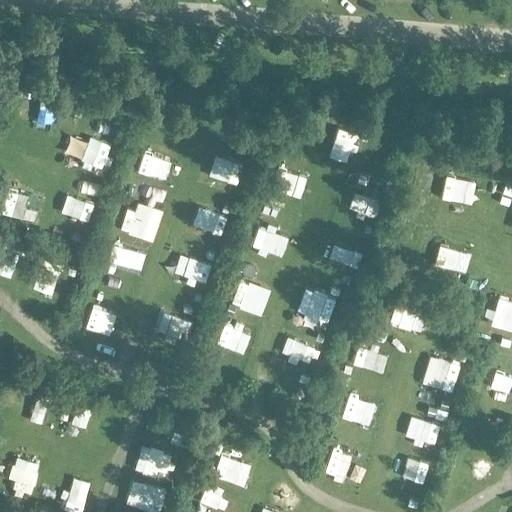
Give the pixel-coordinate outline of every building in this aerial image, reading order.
[(20,92),(12,121),(32,126),(39,97),(20,92)] [(194,114),(184,142),(211,152),(221,123),(194,114)] [(170,156),(179,137),(151,123),(142,141),(170,156)] [(343,129),(342,152),(364,153),(365,130),(343,129)] [(85,155),(109,163),(116,141),(92,133),(85,155)] [(302,190),(309,170),(278,159),(271,179),(302,190)] [(159,189),(165,170),(134,161),(129,180),(159,189)] [(71,171),(64,187),(91,199),(99,183),(71,171)] [(217,175),(211,188),(230,196),(236,183),(217,175)] [(482,179),(477,198),(501,205),(506,186),(482,179)] [(348,200),(372,206),(376,188),(352,183),(348,200)] [(20,187),(11,209),(36,218),(45,196),(20,187)] [(260,216),(285,220),(289,194),(264,190),(260,216)] [(121,199),(115,218),(145,227),(151,207),(121,199)] [(213,238),(219,221),(196,213),(190,230),(213,238)] [(133,266),(140,245),(108,235),(101,255),(133,266)] [(463,245),(431,243),(430,263),(462,264),(463,245)] [(181,267),(205,274),(211,252),(187,245),(181,267)] [(332,246),(331,265),(351,267),(353,247),(332,246)] [(495,293),(506,262),(484,255),(474,286),(495,293)] [(48,256),(45,264),(66,270),(69,262),(48,256)] [(122,277),(94,273),(90,299),(118,303),(122,277)] [(170,281),(164,300),(194,310),(200,291),(170,281)] [(325,321),(331,298),(306,291),(300,314),(325,321)] [(226,298),(221,316),(253,324),(258,306),(226,298)] [(483,320),(511,330),(511,307),(490,300),(483,320)] [(418,328),(439,334),(446,311),(425,305),(418,328)] [(177,346),(185,325),(157,314),(149,335),(177,346)] [(316,353),(317,327),(294,326),(294,353),(316,353)] [(210,360),(239,370),(246,351),(216,341),(210,360)] [(489,366),(511,370),(511,354),(491,351),(489,366)] [(450,385),(457,361),(434,355),(427,379),(450,385)] [(340,383),(362,390),(370,368),(347,360),(340,383)] [(499,385),(478,381),(473,408),(494,413),(499,385)] [(37,423),(40,411),(27,408),(32,388),(12,383),(6,407),(22,411),(20,419),(37,423)] [(415,414),(439,421),(444,404),(421,397),(415,414)] [(337,426),(359,432),(365,409),(343,403),(337,426)] [(104,439),(110,413),(84,406),(77,433),(104,439)] [(159,443),(173,446),(176,432),(161,429),(159,443)] [(356,473),(361,452),(332,445),(327,466),(356,473)] [(209,471),(217,474),(219,468),(231,472),(236,457),(215,451),(209,471)] [(0,481),(8,482),(9,461),(0,460),(0,481)] [(158,495),(164,470),(137,463),(130,488),(158,495)] [(419,496),(425,471),(398,465),(392,489),(419,496)] [(227,483),(201,487),(203,506),(230,502),(227,483)] [(85,511),(92,493),(73,487),(67,505),(85,511)]
